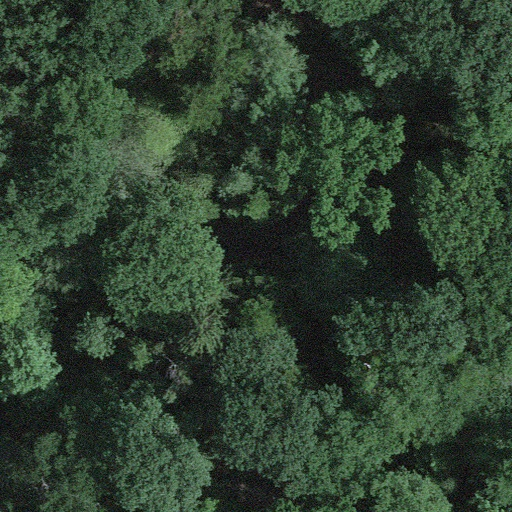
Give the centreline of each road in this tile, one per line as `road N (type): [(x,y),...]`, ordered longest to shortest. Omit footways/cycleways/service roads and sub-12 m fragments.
road 1 (track): [(344,511),(373,396),(385,0)]
road 2 (track): [(0,406),(108,431),(308,511)]
